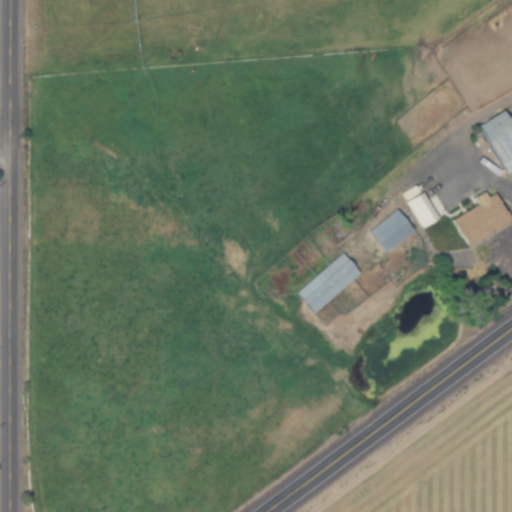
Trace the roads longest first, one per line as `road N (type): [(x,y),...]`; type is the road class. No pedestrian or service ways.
road 1 (tertiary): [(10,511),(10,0)]
road 2 (secondary): [(263,511),(511,328)]
